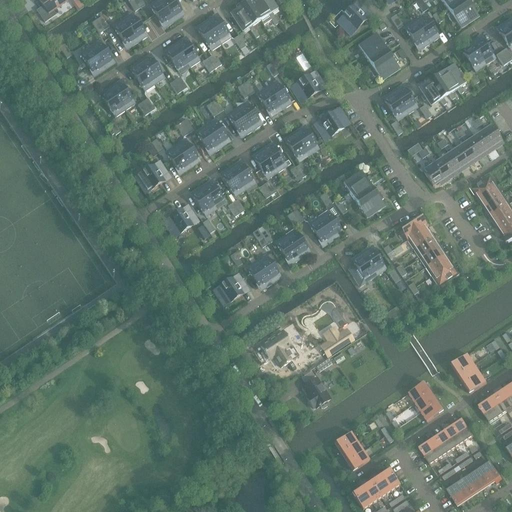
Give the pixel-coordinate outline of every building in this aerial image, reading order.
[(53,11),(69,0),(68,0),(40,0),(39,1),(43,7),(37,12),(45,24),(56,16),(53,11)] [(140,10),(133,0),(131,0),(128,2),(135,13),(140,10)] [(145,7),(142,1),(144,0),(143,0),(133,0),(140,10),(145,7)] [(159,0),(149,7),(161,24),(163,27),(173,21),(161,3),(159,0)] [(165,0),(161,3),(173,21),(183,14),(176,5),(180,3),(178,0),(165,0)] [(269,17),(258,0),(253,0),(250,2),(248,0),(247,0),(246,1),(261,22),(269,17)] [(278,11),(272,2),(275,0),(258,0),(269,17),(276,27),(279,25),(272,15),(278,11)] [(428,11),(420,0),(416,3),(423,14),(428,11)] [(457,7),(467,0),(448,0),(443,4),(448,12),(457,7)] [(478,18),(468,2),(471,0),(470,0),(467,0),(457,7),(469,24),(478,18)] [(261,22),(246,1),(244,2),(246,5),(242,8),(240,5),(238,6),(252,28),(261,22)] [(365,19),(370,15),(358,3),(345,15),(347,17),(339,25),(351,37),(367,21),(365,19)] [(252,28),(238,6),(236,7),(238,10),(231,15),(243,34),(249,30),(256,40),(259,38),(252,28)] [(469,24),(457,7),(448,12),(450,15),(448,16),(449,18),(448,18),(453,26),(456,25),(460,30),(469,24)] [(403,27),(396,16),(391,20),(398,31),(403,27)] [(148,38),(134,18),(130,20),(128,17),(122,21),(136,42),(140,38),(142,41),(148,38)] [(109,29),(102,18),(97,22),(104,32),(109,29)] [(231,39),(217,19),(208,26),(221,46),(231,39)] [(439,39),(425,19),(416,25),(428,43),(432,40),(434,43),(439,39)] [(136,42),(122,21),(116,25),(118,28),(114,31),(126,48),(136,42)] [(104,32),(97,22),(92,25),(99,36),(104,32)] [(428,43),(416,25),(406,32),(418,49),(422,46),(424,49),(430,46),(428,43)] [(221,46),(208,26),(203,29),(201,26),(196,29),(197,32),(211,53),(221,46)] [(509,50),(511,48),(511,32),(508,26),(503,29),(501,26),(496,30),(509,50)] [(364,57),(385,42),(383,41),(380,43),(376,36),(358,48),(364,57)] [(246,48),(238,37),(233,41),(241,51),(246,48)] [(493,57),(482,40),(477,43),(475,40),(470,44),(472,47),(483,64),(493,57)] [(113,63),(100,42),(90,49),(103,69),(113,63)] [(198,60),(186,42),(176,49),(188,66),(190,69),(197,65),(194,63),(198,60)] [(369,65),(378,59),(390,51),(389,49),(386,51),(383,46),(386,44),(385,42),(364,57),(369,65)] [(72,57),(65,46),(60,49),(67,60),(72,57)] [(483,64),(472,47),(462,53),(473,71),(483,64)] [(103,69),(90,49),(80,55),(93,76),(103,69)] [(188,66),(176,49),(166,55),(178,73),(188,66)] [(401,50),(396,53),(402,62),(407,58),(401,50)] [(511,61),(511,58),(506,50),(501,53),(508,64),(511,61)] [(395,65),(398,63),(393,55),(390,57),(389,55),(392,53),(390,51),(378,59),(390,77),(399,71),(395,65)] [(508,64),(501,53),(496,57),(503,67),(508,64)] [(222,66),(218,61),(216,62),(212,57),(207,60),(214,71),(222,66)] [(390,77),(378,59),(369,65),(370,67),(369,68),(370,70),(369,71),(374,79),(377,77),(381,82),(390,77)] [(165,80),(151,60),(146,63),(144,60),(139,63),(141,66),(155,87),(165,80)] [(214,71),(207,60),(202,64),(209,75),(214,71)] [(279,76),(271,65),(266,68),(274,79),(279,76)] [(155,87),(141,66),(136,69),(135,66),(129,70),(145,93),(155,87)] [(466,85),(454,66),(445,72),(460,96),(464,94),(460,89),(466,85)] [(460,96),(445,72),(438,76),(436,73),(434,75),(452,101),(455,99),(452,94),(457,91),(460,96)] [(319,90),(324,87),(315,73),(300,83),(301,85),(292,91),(301,105),(320,93),(319,90)] [(479,84),(472,73),(467,76),(474,87),(479,84)] [(452,101),(434,75),(433,76),(434,79),(430,82),(428,79),(426,80),(444,107),(447,105),(443,100),(449,97),(452,102),(452,101)] [(187,89),(180,79),(175,82),(182,93),(187,89)] [(444,107),(426,80),(424,82),(426,84),(419,89),(431,108),(440,102),(443,107),(444,107)] [(182,93),(175,82),(170,85),(177,96),(182,93)] [(291,106),(276,82),(266,89),(280,109),(284,106),(286,109),(291,106)] [(255,94),(247,83),(242,86),(250,97),(255,94)] [(135,106),(121,85),(111,92),(125,112),(135,106)] [(250,97),(242,86),(237,90),(245,101),(250,97)] [(280,109),(266,89),(256,96),(270,116),(280,109)] [(415,105),(404,89),(394,96),(407,115),(413,111),(411,108),(415,105)] [(125,112),(111,92),(102,98),(115,119),(125,112)] [(407,115),(394,96),(384,102),(396,120),(405,113),(407,115)] [(155,111),(148,100),(143,103),(150,114),(155,111)] [(224,112),(216,101),(211,105),(219,115),(224,112)] [(150,114),(143,103),(137,107),(145,118),(150,114)] [(262,126),(247,103),(237,110),(250,130),(255,127),(257,130),(262,126)] [(219,115),(211,105),(206,108),(214,119),(219,115)] [(432,118),(424,107),(419,110),(427,121),(432,118)] [(250,130),(237,110),(227,116),(240,137),(245,133),(247,136),(252,133),(250,130)] [(338,131),(348,124),(339,110),(320,123),(321,125),(316,128),(325,142),(339,133),(338,131)] [(193,132),(186,121),(181,125),(189,135),(193,132)] [(417,122),(413,125),(417,131),(421,128),(417,122)] [(121,134),(113,123),(108,126),(116,137),(121,134)] [(403,134),(396,123),(391,127),(398,137),(403,134)] [(229,141),(217,124),(207,130),(219,147),(229,141)] [(189,135),(181,125),(176,128),(184,139),(189,135)] [(503,145),(492,127),(483,133),(495,151),(493,147),(499,144),(501,147),(503,145)] [(219,147),(207,130),(197,137),(209,154),(214,151),(216,154),(221,150),(219,147)] [(317,148),(305,131),(296,137),(307,155),(317,148)] [(495,151),(483,133),(474,139),(486,157),(487,156),(485,153),(490,149),(493,152),(495,151)] [(307,155),(296,137),(286,144),(297,161),(307,155)] [(486,157),(474,139),(466,144),(478,162),(476,159),(482,155),(484,158),(486,157)] [(164,152),(156,141),(151,144),(159,155),(164,152)] [(199,161),(187,143),(177,150),(189,167),(199,161)] [(159,155),(151,144),(146,148),(153,159),(159,155)] [(478,162),(466,144),(457,150),(469,168),(470,167),(468,164),(473,161),(475,164),(478,162)] [(418,146),(407,153),(411,159),(422,152),(418,146)] [(285,165),(274,148),(264,154),(275,172),(285,165)] [(332,160),(325,149),(320,152),(324,158),(322,159),(325,165),(332,160)] [(189,167),(177,150),(167,157),(179,174),(189,167)] [(469,168),(457,150),(449,156),(461,173),(459,170),(465,166),(467,169),(469,168)] [(275,172),(264,154),(254,161),(265,178),(275,172)] [(461,173),(449,156),(440,161),(452,179),(453,179),(451,176),(456,172),(459,175),(461,173)] [(452,179),(440,161),(432,167),(442,181),(448,177),(450,181),(452,179)] [(164,180),(169,177),(159,163),(145,173),(146,175),(137,181),(146,195),(165,183),(164,180)] [(254,182),(242,165),(232,172),(244,189),(254,182)] [(308,177),(300,166),(295,169),(303,180),(308,177)] [(442,181),(432,167),(423,173),(433,188),(442,181)] [(303,180),(295,169),(290,172),(298,183),(303,180)] [(244,189),(232,172),(227,175),(227,174),(222,177),(234,196),(244,189)] [(349,194),(370,180),(369,178),(366,180),(361,173),(343,185),(349,194)] [(479,200),(496,188),(490,179),(484,183),(483,181),(470,190),(475,197),(476,196),(479,200)] [(355,202),(364,196),(376,188),(374,186),(371,188),(368,184),(371,182),(370,180),(349,194),(355,202)] [(276,194),(269,183),(264,186),(271,197),(276,194)] [(224,202),(212,185),(207,188),(205,185),(200,189),(214,209),(224,202)] [(271,197),(264,186),(259,190),(266,201),(271,197)] [(381,202),(383,200),(378,192),(375,194),(374,192),(377,190),(376,188),(364,196),(375,214),(384,208),(381,202)] [(485,209),(502,197),(496,188),(479,200),(485,209)] [(214,209),(200,189),(202,192),(198,195),(196,192),(191,195),(205,215),(214,209)] [(328,213),(318,219),(332,239),(342,233),(334,221),(340,217),(332,205),(328,199),(325,195),(320,198),(327,209),(326,210),(328,213)] [(375,214),(364,196),(355,202),(366,220),(375,214)] [(491,218),(508,206),(502,197),(485,209),(491,218)] [(245,212),(238,201),(233,205),(240,215),(245,212)] [(240,215),(233,205),(228,208),(235,219),(240,215)] [(497,227),(511,216),(511,211),(508,206),(491,218),(497,227)] [(184,233),(198,223),(189,210),(184,213),(183,211),(163,224),(173,238),(183,231),(184,233)] [(304,222),(297,211),(292,214),(299,225),(304,222)] [(299,225),(292,214),(287,218),(294,228),(299,225)] [(503,236),(511,229),(511,216),(497,227),(503,236)] [(318,219),(308,225),(322,246),(332,239),(318,219)] [(215,232),(208,221),(203,225),(210,235),(215,232)] [(409,241),(426,230),(420,221),(403,232),(409,241)] [(203,226),(197,231),(204,242),(211,237),(203,226)] [(509,245),(511,243),(511,229),(503,236),(509,245)] [(415,250),(432,239),(426,230),(409,241),(415,250)] [(308,251),(295,231),(285,237),(301,261),(299,258),(308,251)] [(273,243),(265,232),(260,235),(268,246),(273,243)] [(268,246),(260,235),(255,239),(263,249),(268,246)] [(301,261),(285,237),(285,238),(287,240),(277,247),(288,264),(293,261),(295,264),(301,261)] [(421,259),(438,248),(432,239),(415,250),(421,259)] [(391,252),(388,247),(383,250),(387,255),(391,252)] [(395,257),(402,252),(399,248),(392,253),(387,256),(390,260),(395,257)] [(427,268),(444,257),(438,248),(421,259),(427,268)] [(386,271),(373,251),(363,257),(376,278),(386,271)] [(242,265),(239,260),(241,259),(237,253),(230,258),(237,269),(242,265)] [(268,259),(266,256),(256,263),(258,266),(270,283),(271,286),(272,286),(270,283),(279,276),(268,259)] [(376,278),(363,257),(353,264),(367,284),(376,278)] [(433,277),(450,266),(444,257),(427,268),(433,277)] [(258,266),(256,263),(258,266),(248,272),(260,289),(265,286),(267,289),(271,286),(270,283),(258,266)] [(446,284),(459,276),(454,269),(453,270),(450,266),(433,277),(439,287),(445,283),(446,284)] [(406,290),(393,271),(388,274),(401,293),(406,290)] [(242,293),(247,290),(238,276),(233,280),(223,286),(225,288),(215,294),(224,308),(234,302),(243,295),(242,293)] [(292,347),(283,333),(276,338),(274,337),(267,341),(269,343),(261,348),(268,360),(269,361),(270,361),(269,359),(273,357),(281,369),(292,362),(285,351),(292,347)] [(511,342),(506,335),(503,338),(507,344),(511,342)] [(344,339),(335,344),(339,351),(348,345),(344,339)] [(500,349),(495,342),(492,345),(496,352),(500,349)] [(341,355),(333,360),(337,366),(345,361),(341,355)] [(458,377),(475,366),(468,356),(452,367),(458,377)] [(510,365),(506,358),(502,360),(507,367),(510,365)] [(319,374),(332,366),(329,360),(316,369),(319,374)] [(464,386),(481,375),(475,366),(458,377),(464,386)] [(304,385),(314,379),(311,373),(301,380),(304,385)] [(470,395),(487,384),(481,375),(464,386),(470,395)] [(329,401),(316,381),(303,389),(311,401),(308,403),(313,410),(315,408),(317,410),(320,408),(321,410),(323,411),(327,408),(327,406),(326,403),(329,401)] [(415,405),(431,394),(425,385),(409,396),(415,405)] [(511,410),(511,402),(505,391),(496,397),(507,413),(511,410)] [(421,415),(437,403),(431,394),(415,405),(421,415)] [(507,413),(496,397),(488,403),(499,419),(507,413)] [(427,424),(444,413),(437,403),(421,415),(427,424)] [(499,419),(488,403),(484,405),(483,403),(477,407),(490,425),(499,419)] [(397,417),(393,410),(385,415),(390,422),(397,417)] [(383,427),(378,420),(374,423),(379,430),(383,427)] [(474,438),(468,430),(461,420),(456,423),(457,426),(454,428),(465,444),(474,438)] [(399,429),(395,422),(391,424),(396,431),(399,429)] [(465,444),(454,428),(445,433),(456,450),(465,444)] [(385,438),(389,436),(384,429),(380,432),(385,438)] [(404,436),(399,429),(396,431),(400,438),(404,436)] [(456,450),(445,433),(437,439),(447,455),(456,450)] [(341,455),(358,444),(351,434),(335,445),(341,455)] [(393,443),(389,436),(385,438),(389,445),(393,443)] [(447,455),(437,439),(428,445),(439,461),(447,455)] [(347,464),(364,453),(358,444),(341,455),(347,464)] [(439,461),(428,445),(419,451),(430,467),(439,461)] [(353,473),(370,462),(364,453),(347,464),(353,473)] [(502,482),(495,471),(490,463),(482,469),(493,485),(495,483),(497,485),(502,482)] [(493,485),(482,469),(473,475),(484,491),(493,485)] [(400,487),(389,471),(379,477),(391,494),(400,487)] [(484,491),(473,475),(465,480),(476,496),(484,491)] [(391,494),(379,477),(370,483),(382,499),(391,494)] [(476,496),(465,480),(456,486),(467,502),(476,496)] [(382,499),(370,483),(362,489),(373,505),(382,499)] [(467,502),(456,486),(447,492),(458,508),(467,502)] [(373,505),(362,489),(352,495),(363,511),(373,505)] [(398,504),(405,500),(402,496),(395,501),(398,504)] [(391,509),(398,504),(395,501),(389,505),(391,509)] [(409,506),(406,502),(399,507),(402,511),(409,506)]
